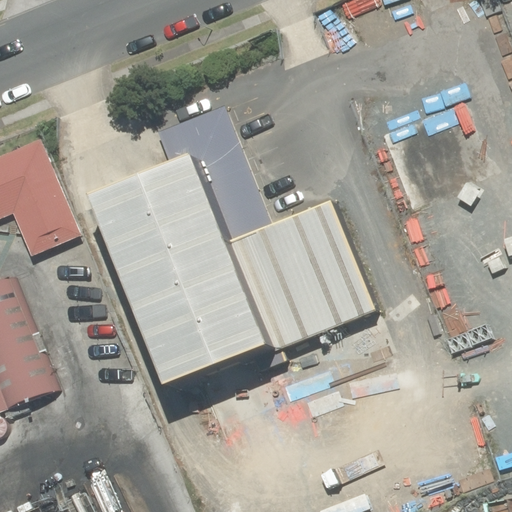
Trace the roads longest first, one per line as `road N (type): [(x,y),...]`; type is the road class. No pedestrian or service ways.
road 1 (unknown): [(178,511),(58,248),(0,221)]
road 2 (unclassified): [(0,60),(146,0)]
